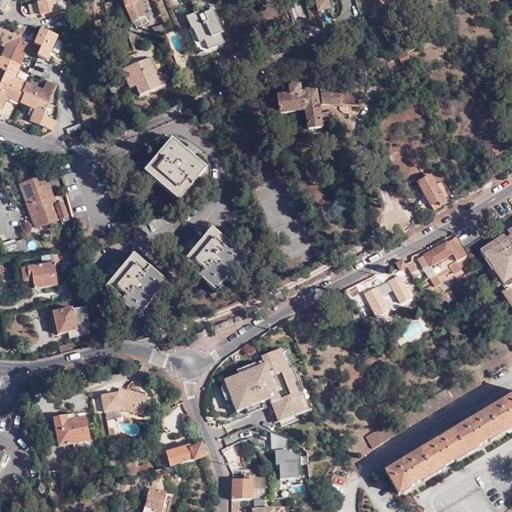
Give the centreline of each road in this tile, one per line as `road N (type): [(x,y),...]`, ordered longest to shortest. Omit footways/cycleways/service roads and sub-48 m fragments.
road 1 (residential): [(0,132),(72,151),(123,136),(312,49),(342,25),(346,0)]
road 2 (residential): [(195,366),(511,189)]
road 3 (tertiary): [(3,369),(111,349),(180,362)]
road 4 (tertiary): [(222,511),(219,461),(193,404),(188,370)]
